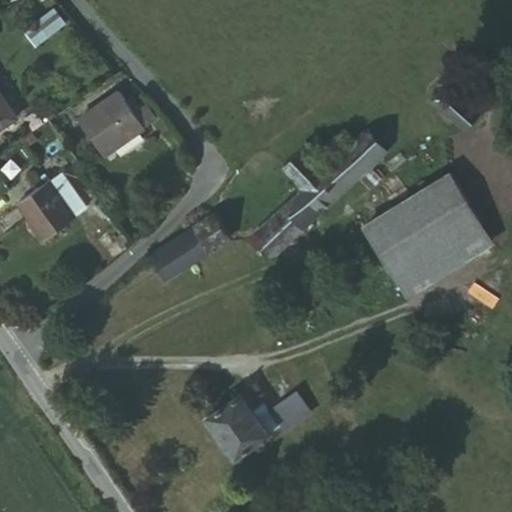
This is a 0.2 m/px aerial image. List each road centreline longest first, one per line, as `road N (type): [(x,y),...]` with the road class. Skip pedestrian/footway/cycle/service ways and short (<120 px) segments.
road 1 (residential): [(77,0),(176,108),(200,150),(200,177),(188,204),(142,249),(12,357)]
road 2 (unclassified): [(114,511),(12,357)]
